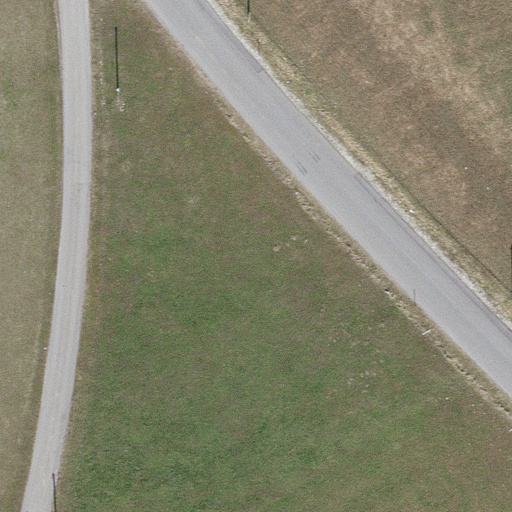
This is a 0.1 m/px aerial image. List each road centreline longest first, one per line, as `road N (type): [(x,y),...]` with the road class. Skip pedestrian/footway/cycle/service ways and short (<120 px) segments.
road 1 (track): [(70,0),(84,103),(39,511)]
road 2 (tertiary): [(192,0),(327,174),(511,352)]
